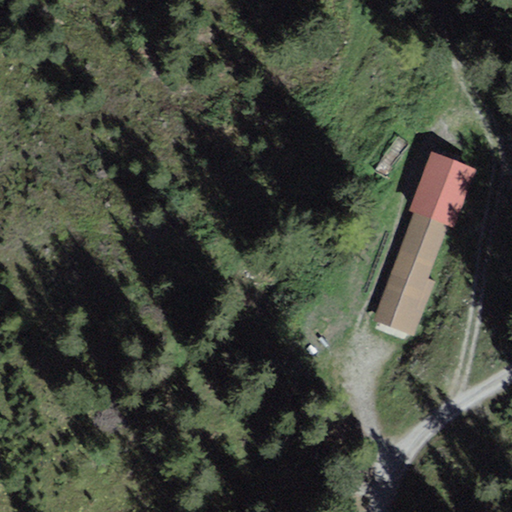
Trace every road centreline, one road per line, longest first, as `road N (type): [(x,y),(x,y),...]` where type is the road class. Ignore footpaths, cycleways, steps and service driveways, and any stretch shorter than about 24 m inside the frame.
road 1 (track): [(441,0),(459,64),(488,117),(497,174),(452,408)]
road 2 (track): [(380,511),(391,483),(452,408)]
